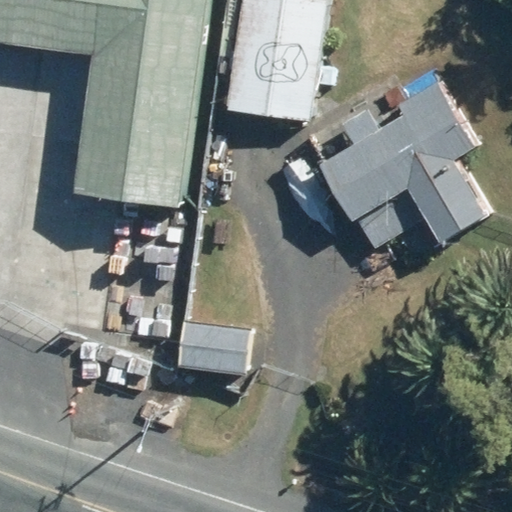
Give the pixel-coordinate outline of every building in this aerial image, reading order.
[(162,170),(184,0),(0,0),(0,27),(73,36),(57,157),(162,170)] [(338,0),(254,0),(242,111),(326,120),(338,0)] [(470,93),(403,128),(462,240),(501,220),(472,165),(500,150),(470,93)] [(343,164),(373,217),(425,189),(396,136),(343,164)] [(245,240),(192,235),(185,317),(238,321),(245,240)]
